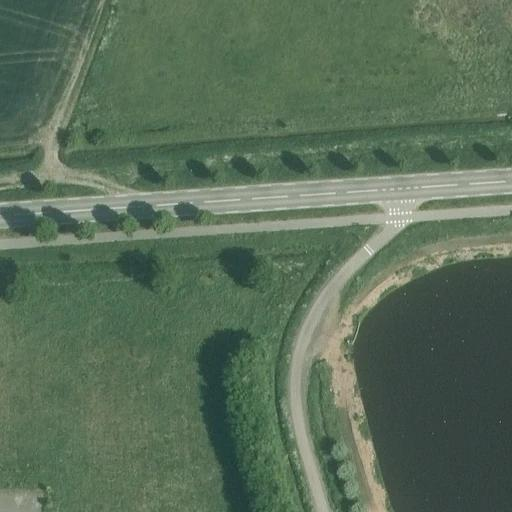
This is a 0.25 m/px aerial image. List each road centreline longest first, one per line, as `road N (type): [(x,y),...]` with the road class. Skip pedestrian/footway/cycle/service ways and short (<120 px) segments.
road 1 (secondary): [(399,189),(0,219)]
road 2 (unclassified): [(321,511),(294,401),(296,366),(316,309),(399,217),(399,189)]
